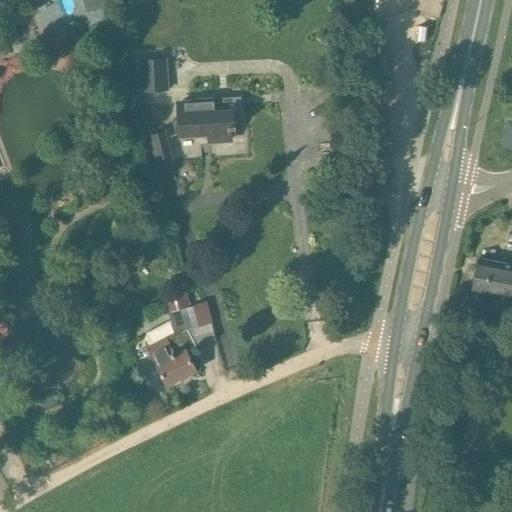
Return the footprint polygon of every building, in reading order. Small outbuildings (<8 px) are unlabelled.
[(113,13),(108,0),(86,0),(94,20),(113,13)] [(386,0),(346,0),(345,4),(367,30),(380,32),(386,0)] [(168,57),(139,59),(141,92),(170,91),(168,57)] [(229,110),(214,110),(215,100),(179,102),(180,135),(209,134),(210,143),(230,142),(229,110)] [(152,162),(173,157),(166,130),(145,136),(152,162)] [(511,264),(478,258),(472,293),(511,299),(511,264)] [(189,330),(199,327),(192,306),(187,288),(164,296),(171,320),(147,333),(146,337),(151,346),(148,347),(168,386),(197,371),(187,351),(197,346),(189,330)] [(207,302),(192,306),(199,327),(213,323),(207,302)]
